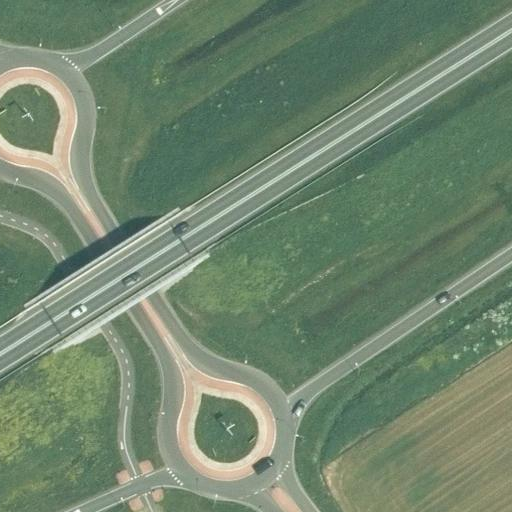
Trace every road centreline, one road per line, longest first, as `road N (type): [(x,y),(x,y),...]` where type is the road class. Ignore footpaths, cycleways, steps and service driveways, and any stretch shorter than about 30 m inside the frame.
road 1 (trunk): [(0,355),(511,29)]
road 2 (primary): [(282,411),(263,384),(210,368),(188,349),(85,188),(85,104),(61,71)]
road 3 (primary): [(0,170),(59,195),(164,357),(174,389),(168,440),(181,472)]
road 4 (trunk): [(282,411),(511,256)]
road 5 (trunk): [(177,0),(61,71)]
